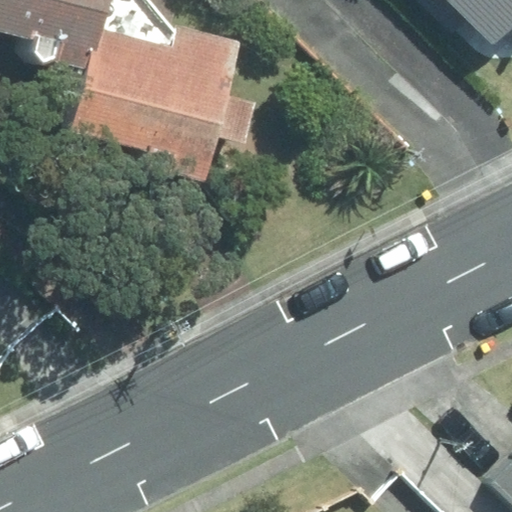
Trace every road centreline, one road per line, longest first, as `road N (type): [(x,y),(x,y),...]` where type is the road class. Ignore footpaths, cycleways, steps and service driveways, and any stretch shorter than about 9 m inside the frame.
road 1 (tertiary): [(0,507),(511,248)]
road 2 (unknown): [(185,413),(0,237)]
